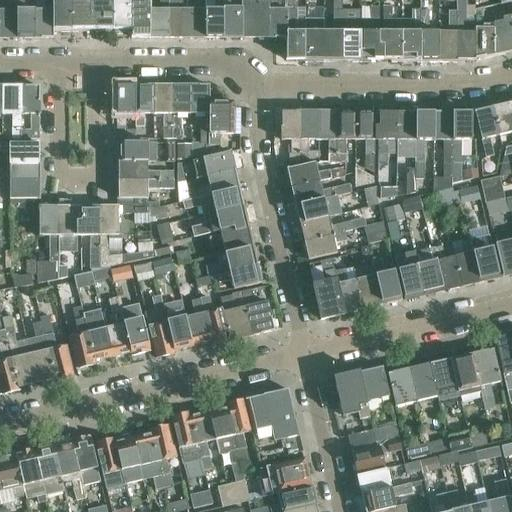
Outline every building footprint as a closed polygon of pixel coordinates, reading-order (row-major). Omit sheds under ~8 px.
[(0,0),(0,38),(14,39),(15,17),(14,0),(0,0)] [(14,0),(15,17),(14,39),(33,39),(33,17),(34,12),(23,12),(22,0),(14,0)] [(33,17),(33,39),(52,39),(52,34),(52,17),(51,0),(43,0),(43,12),(34,12),(33,17)] [(52,34),(71,33),(70,3),(71,3),(70,0),(51,0),(52,17),(52,34)] [(70,3),(71,33),(75,33),(78,31),(88,31),(87,0),(80,0),(80,3),(71,3),(70,3)] [(111,33),(110,17),(111,2),(110,0),(91,0),(92,31),(103,31),(105,33),(111,33)] [(120,0),(121,2),(111,2),(110,17),(111,33),(129,33),(129,17),(129,0),(120,0)] [(129,33),(129,39),(148,39),(148,17),(148,9),(140,9),(140,0),(129,0),(129,17),(129,33)] [(148,17),(148,39),(166,39),(166,17),(166,0),(157,0),(158,9),(148,9),(148,17)] [(166,0),(166,17),(166,39),(184,39),(184,17),(184,0),(166,0)] [(184,0),(184,17),(184,39),(203,39),(203,10),(195,9),(194,0),(184,0)] [(203,10),(203,39),(221,39),(221,17),(220,0),(212,0),(212,10),(203,10)] [(220,0),(221,17),(221,39),(239,39),(239,9),(229,9),(228,0),(220,0)] [(239,9),(239,39),(266,39),(266,17),(265,0),(244,0),(244,3),(239,3),(239,9)] [(265,0),(266,17),(266,39),(285,39),(284,20),(284,0),(265,0)] [(284,0),(284,20),(285,39),(285,61),(305,61),(304,31),(295,31),(295,20),(297,20),(296,8),(295,8),(295,0),(284,0)] [(322,31),(322,63),(330,63),(330,61),(340,61),(339,21),(339,20),(339,0),(332,0),(332,20),(331,20),(331,31),(323,31),(322,31)] [(419,0),(419,9),(419,21),(419,62),(428,62),(428,63),(438,63),(438,31),(427,31),(426,0),(419,0)] [(455,0),(455,11),(456,21),(456,62),(474,62),(474,60),(474,32),(473,18),(466,18),(465,0),(455,0)] [(358,21),(358,31),(358,63),(366,63),(366,61),(382,61),(382,46),(378,46),(378,31),(378,6),(369,7),(369,19),(358,19),(358,21)] [(400,63),(400,31),(401,19),(391,19),(391,6),(381,6),(381,31),(378,31),(378,46),(382,46),(382,61),(391,61),(391,63),(400,63)] [(502,7),(493,10),(493,16),(504,13),(502,7)] [(473,10),(473,18),(474,32),(474,60),(482,58),(483,60),(494,58),(493,24),(481,24),(482,8),(473,10)] [(408,62),(419,62),(419,21),(419,9),(411,9),(411,19),(401,19),(400,31),(400,63),(406,63),(408,62)] [(445,63),(445,61),(456,62),(456,21),(455,11),(447,11),(447,31),(438,31),(438,63),(445,63)] [(304,12),(304,31),(305,61),(313,61),(313,63),(322,63),(322,31),(323,31),(323,18),(313,18),(313,12),(304,12)] [(500,22),(493,24),(494,58),(505,55),(506,53),(511,51),(511,33),(508,17),(499,19),(500,22)] [(339,21),(340,61),(350,61),(350,63),(358,63),(358,31),(358,21),(339,21)] [(172,86),(153,87),(154,115),(163,115),(163,140),(172,140),(172,86)] [(190,86),(172,86),(172,140),(181,140),(181,115),(190,115),(190,86)] [(208,86),(190,86),(190,115),(200,115),(200,140),(209,139),(209,104),(208,86)] [(20,140),(20,87),(1,87),(1,114),(11,114),(11,140),(20,140)] [(38,87),(20,87),(20,140),(38,140),(38,117),(38,87)] [(135,115),(135,87),(116,87),(116,140),(125,140),(125,115),(135,115)] [(153,87),(135,87),(135,115),(135,140),(144,140),(144,115),(154,115),(153,87)] [(233,135),(232,104),(229,104),(228,102),(222,101),(220,104),(209,104),(209,139),(209,145),(205,146),(207,158),(219,155),(219,135),(233,135)] [(499,105),(492,107),(499,135),(511,131),(511,104),(499,107),(499,105)] [(499,135),(492,107),(483,108),(484,111),(474,113),(484,158),(492,157),(488,137),(499,135)] [(318,151),(308,151),(308,141),(318,141),(318,111),(309,111),(309,113),(299,113),(300,155),(300,162),(312,160),(318,158),(318,154),(318,151)] [(318,111),(318,141),(327,141),(327,154),(318,154),(318,158),(318,163),(336,162),(336,155),(336,113),(325,113),(323,111),(318,111)] [(355,141),(355,111),(349,111),(346,113),(336,113),(336,155),(336,162),(344,162),(344,155),(346,155),(346,141),(355,141)] [(373,173),(373,155),(373,113),(362,113),(362,111),(355,111),(355,141),(364,141),(364,168),(373,173)] [(396,142),(396,111),(390,111),(387,113),(377,113),(377,163),(387,163),(387,142),(396,142)] [(402,111),(396,111),(396,142),(405,142),(405,163),(414,163),(415,113),(404,113),(402,111)] [(433,142),(433,111),(424,111),(424,113),(415,113),(414,163),(414,168),(415,168),(415,179),(423,179),(424,142),(433,142)] [(441,111),(433,111),(433,142),(442,142),(441,178),(432,178),(432,193),(438,192),(452,188),(451,184),(451,156),(451,114),(441,114),(441,111)] [(300,162),(300,155),(299,113),(281,113),(281,141),(290,141),(290,153),(288,153),(288,165),(300,162)] [(470,114),(451,114),(451,156),(451,184),(460,182),(460,164),(461,164),(461,142),(470,142),(470,114)] [(8,162),(39,162),(39,156),(36,155),(36,144),(0,143),(0,152),(8,152),(8,162)] [(115,155),(115,162),(146,162),(155,162),(154,144),(117,144),(118,155),(115,155)] [(176,144),(176,158),(191,158),(191,144),(176,144)] [(502,157),(509,155),(511,154),(511,145),(503,148),(502,157)] [(229,153),(219,155),(207,158),(202,159),(203,168),(205,177),(235,169),(234,165),(232,164),(229,153)] [(502,157),(498,178),(511,174),(511,169),(509,155),(502,157)] [(39,169),(39,162),(8,162),(8,172),(0,171),(0,180),(36,180),(36,170),(39,169)] [(118,171),(118,181),(173,180),(173,172),(146,172),(146,162),(115,162),(115,171),(118,171)] [(288,186),(291,187),(318,181),(319,181),(344,175),(342,166),(316,172),(314,163),(287,170),(289,179),(287,181),(288,186)] [(415,193),(415,179),(415,168),(414,168),(406,168),(405,195),(415,193)] [(186,191),(188,199),(238,188),(235,178),(237,176),(235,169),(205,177),(208,186),(186,191)] [(463,180),(477,178),(477,170),(462,171),(463,180)] [(373,183),(373,181),(372,181),(354,172),(355,187),(373,183)] [(504,200),(503,199),(498,178),(479,182),(484,205),(486,204),(504,200)] [(36,191),(36,180),(0,180),(0,190),(9,190),(9,206),(31,205),(31,203),(39,203),(39,193),(36,191)] [(115,200),(116,200),(147,200),(146,190),(173,190),(173,180),(118,181),(118,191),(115,191),(115,200)] [(293,205),(335,195),(336,195),(337,196),(351,192),(349,183),(321,190),(319,181),(318,181),(291,187),(293,199),(292,201),(293,205)] [(476,185),(457,190),(457,191),(460,201),(460,202),(460,203),(479,199),(476,185)] [(375,197),(375,186),(362,189),(366,207),(377,205),(375,197)] [(379,199),(396,197),(395,187),(379,187),(379,199)] [(203,215),(213,213),(244,206),(242,198),(240,198),(238,188),(188,199),(181,201),(183,210),(200,205),(203,215)] [(452,188),(438,192),(442,207),(460,202),(460,201),(457,191),(453,192),(452,188)] [(336,195),(335,195),(293,205),(295,212),(297,214),(300,225),(327,219),(328,218),(327,217),(341,214),(337,196),(336,195)] [(435,195),(421,199),(424,208),(438,205),(435,195)] [(400,205),(403,214),(422,210),(418,196),(404,199),(401,203),(401,205),(400,205)] [(505,199),(503,199),(504,200),(486,204),(488,214),(507,210),(505,199)] [(106,205),(98,205),(98,247),(98,269),(99,269),(108,267),(109,267),(154,257),(152,251),(151,242),(137,243),(138,253),(121,255),(121,251),(107,251),(107,235),(117,235),(117,214),(147,214),(147,203),(147,200),(116,200),(117,207),(106,207),(106,205)] [(147,214),(147,218),(156,217),(156,220),(165,218),(163,206),(158,207),(158,202),(147,203),(147,214)] [(56,251),(56,205),(51,206),(49,207),(38,207),(37,284),(56,279),(56,266),(56,251)] [(62,205),(56,205),(56,251),(75,251),(75,235),(75,208),(64,207),(62,205)] [(89,207),(79,207),(79,235),(89,235),(89,269),(98,269),(98,247),(98,205),(89,205),(89,207)] [(405,223),(403,214),(400,205),(382,209),(387,227),(405,223)] [(246,224),(244,215),(246,214),(244,206),(213,213),(214,222),(191,227),(193,236),(246,224)] [(301,243),(343,233),(352,231),(349,221),(329,226),(327,219),(300,225),(301,234),(300,236),(301,243)] [(168,223),(155,226),(159,242),(160,241),(161,245),(172,243),(171,238),(172,238),(168,223)] [(364,227),(362,228),(364,236),(384,232),(381,223),(364,227)] [(222,254),(253,246),(252,241),(250,239),(247,228),(209,237),(211,247),(220,245),(222,254)] [(386,240),(384,232),(364,236),(366,245),(386,240)] [(345,241),(343,233),(301,243),(302,247),(305,249),(308,260),(335,253),(333,244),(345,241)] [(511,274),(511,240),(493,245),(501,277),(511,274)] [(479,283),(498,278),(491,248),(480,250),(478,241),(469,243),(479,283)] [(479,283),(469,243),(460,245),(462,255),(453,257),(460,287),(479,283)] [(154,258),(172,254),(170,246),(152,251),(154,257),(154,258)] [(218,274),(255,265),(253,254),(255,252),(253,246),(222,254),(215,255),(217,264),(204,266),(207,276),(218,274)] [(430,248),(431,251),(441,292),(460,287),(453,257),(444,259),(441,246),(433,248),(433,247),(430,248)] [(415,266),(422,296),(441,292),(431,251),(430,248),(412,252),(415,266)] [(187,250),(175,253),(177,265),(190,262),(187,250)] [(406,268),(397,270),(404,300),(422,296),(415,266),(412,252),(403,254),(406,268)] [(152,262),(155,275),(173,271),(170,258),(152,262)] [(326,282),(312,286),(320,321),(344,315),(334,274),(333,270),(330,258),(307,264),(310,277),(324,273),(326,282)] [(133,267),(135,275),(153,271),(151,262),(133,267)] [(381,306),(400,301),(393,271),(381,274),(378,264),(371,265),(381,306)] [(260,283),(259,282),(255,265),(218,274),(219,280),(228,278),(231,290),(260,283)] [(381,306),(371,265),(362,268),(365,278),(356,280),(363,310),(381,306)] [(66,266),(56,266),(56,279),(66,277),(66,266)] [(110,271),(111,276),(113,283),(132,279),(129,266),(110,271)] [(108,267),(91,272),(91,273),(93,281),(111,276),(110,271),(109,267),(108,267)] [(93,281),(91,273),(91,272),(72,276),(76,290),(93,286),(94,286),(93,281)] [(363,310),(356,280),(347,282),(345,272),(334,274),(344,315),(363,310)] [(13,288),(32,285),(30,275),(11,276),(13,288)] [(210,284),(209,277),(194,280),(196,288),(204,286),(210,284)] [(229,341),(222,312),(221,310),(210,312),(204,286),(196,288),(198,300),(209,343),(210,343),(210,346),(229,341)] [(104,328),(110,358),(129,353),(118,310),(112,287),(105,289),(111,312),(114,326),(104,328)] [(193,316),(184,319),(191,348),(209,343),(198,300),(196,288),(187,290),(193,316)] [(251,336),(273,331),(266,302),(253,305),(250,290),(240,292),(242,300),(243,300),(251,336)] [(175,321),(171,306),(168,294),(160,296),(163,308),(173,352),(191,348),(184,319),(175,321)] [(174,354),(173,352),(163,308),(160,296),(151,298),(158,325),(147,327),(154,359),(174,354)] [(229,341),(251,336),(243,300),(242,300),(233,302),(234,309),(222,312),(229,341)] [(138,305),(118,310),(129,353),(130,357),(149,352),(138,305)] [(67,337),(74,370),(93,365),(92,362),(82,320),(81,314),(79,307),(71,309),(77,335),(67,337)] [(82,320),(92,362),(110,358),(104,328),(100,309),(81,314),(82,320)] [(39,322),(43,337),(53,380),(54,379),(55,382),(74,378),(66,346),(54,349),(46,315),(38,317),(39,322)] [(0,316),(0,355),(1,361),(0,360),(0,395),(19,391),(18,388),(17,388),(7,346),(0,318),(1,318),(1,316),(0,316)] [(0,318),(7,346),(17,388),(18,388),(35,384),(28,355),(25,341),(16,344),(14,334),(15,334),(10,316),(1,318),(0,318)] [(28,355),(35,384),(53,380),(43,337),(39,322),(31,324),(34,339),(25,341),(28,355)] [(511,336),(500,340),(500,343),(495,344),(509,403),(511,402),(511,336)] [(481,352),(470,355),(478,392),(483,411),(494,408),(489,386),(499,383),(492,350),(488,351),(487,348),(480,349),(481,352)] [(470,355),(449,360),(458,397),(478,392),(470,355)] [(428,365),(436,397),(437,403),(458,398),(458,397),(449,360),(428,365)] [(428,365),(408,369),(415,402),(436,397),(428,365)] [(388,399),(380,368),(358,373),(365,404),(388,399)] [(415,402),(408,369),(386,375),(394,407),(415,402)] [(368,417),(365,404),(358,373),(333,379),(342,416),(358,412),(359,420),(368,417)] [(251,432),(258,463),(301,453),(287,390),(244,400),(251,432)] [(251,432),(244,400),(244,399),(225,404),(226,407),(225,407),(235,451),(238,463),(247,461),(241,434),(251,432)] [(235,451),(225,407),(209,411),(216,440),(219,455),(229,453),(231,464),(238,463),(235,451)] [(209,411),(190,415),(189,416),(205,482),(208,492),(210,502),(211,501),(215,500),(211,484),(214,484),(204,443),(216,440),(209,411)] [(189,412),(170,417),(181,463),(199,459),(189,416),(190,415),(189,412)] [(148,430),(149,434),(162,490),(172,487),(166,460),(175,458),(167,426),(148,430)] [(374,444),(385,441),(397,438),(394,426),(371,431),(374,444)] [(346,437),(349,449),(374,444),(371,431),(346,437)] [(162,490),(149,434),(132,438),(138,467),(139,467),(142,480),(151,478),(154,492),(162,490)] [(470,450),(486,446),(483,434),(467,437),(470,450)] [(69,444),(79,487),(99,482),(88,436),(69,440),(70,443),(69,444)] [(451,440),(447,441),(450,451),(451,454),(454,453),(456,453),(470,450),(467,437),(467,436),(451,440)] [(123,485),(114,442),(113,438),(93,443),(101,476),(112,473),(115,486),(123,485)] [(132,438),(114,442),(123,485),(133,482),(130,469),(138,467),(132,438)] [(397,438),(385,441),(388,453),(400,450),(397,438)] [(428,456),(450,451),(447,441),(447,440),(425,445),(428,456)] [(503,456),(511,453),(511,443),(501,446),(503,456)] [(69,444),(50,448),(57,477),(67,475),(70,488),(73,501),(75,501),(76,504),(82,503),(81,499),(82,499),(79,487),(69,444)] [(428,456),(425,445),(404,450),(406,461),(428,456)] [(351,452),(356,476),(384,470),(379,446),(351,452)] [(33,452),(43,495),(60,491),(57,477),(50,448),(34,452),(33,452)] [(475,453),(477,463),(500,457),(497,448),(475,453)] [(15,453),(25,497),(25,500),(34,498),(36,504),(45,502),(43,495),(33,452),(34,452),(34,449),(15,453)] [(25,497),(15,453),(0,456),(0,491),(12,489),(14,499),(25,497)] [(457,457),(456,453),(454,453),(451,454),(438,457),(440,466),(457,462),(456,458),(457,457)] [(459,467),(477,463),(475,453),(457,457),(456,458),(457,462),(459,467)] [(441,469),(440,466),(438,457),(418,462),(420,471),(421,474),(441,469)] [(309,486),(303,460),(266,468),(272,495),(275,494),(309,486)] [(418,462),(403,466),(406,475),(420,471),(418,462)] [(361,496),(389,489),(385,469),(384,470),(356,476),(361,496)] [(234,482),(230,483),(217,486),(221,507),(248,500),(243,480),(242,480),(234,482)] [(511,511),(511,509),(505,480),(493,483),(493,484),(482,486),(486,504),(488,511),(511,511)] [(361,496),(364,511),(378,511),(394,509),(391,498),(412,493),(410,484),(389,489),(361,496)] [(285,511),(314,505),(309,486),(275,494),(278,505),(249,511),(248,511),(285,511)] [(488,511),(486,504),(482,486),(477,488),(473,491),(474,495),(466,497),(469,509),(469,511),(488,511)] [(469,511),(469,509),(466,497),(458,499),(456,491),(446,493),(446,496),(450,511),(469,511)] [(208,492),(189,497),(190,502),(192,509),(211,505),(210,502),(208,492)] [(450,511),(446,496),(446,493),(435,496),(439,511),(450,511)] [(186,500),(167,504),(167,506),(168,506),(169,511),(175,511),(188,509),(186,500)]
